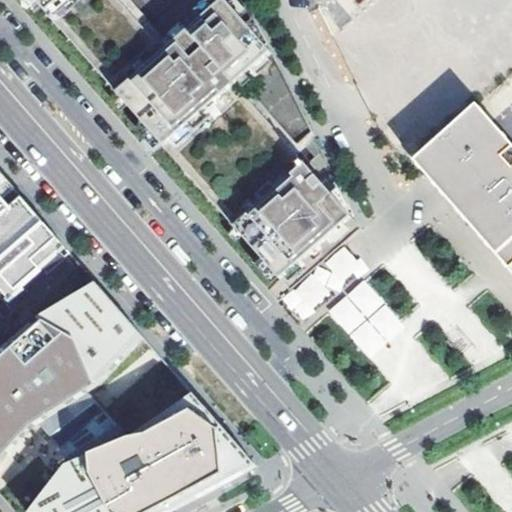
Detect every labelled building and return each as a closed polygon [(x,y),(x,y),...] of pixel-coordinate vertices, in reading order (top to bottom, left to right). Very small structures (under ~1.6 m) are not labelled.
[(35,0),(290,291),(326,260),(362,229),(235,85),(272,53),(225,0),(223,0),(164,52),(118,0),(35,0)] [(511,145),(476,106),(414,163),(425,174),(510,271),(511,268),(511,145)] [(0,285),(11,298),(66,250),(24,201),(0,222),(0,285)] [(143,338),(92,280),(34,315),(0,344),(0,463),(29,429),(86,394),(95,388),(143,338)] [(363,280),(328,310),(393,382),(427,351),(363,280)] [(62,464),(27,511),(173,511),(257,467),(190,392),(127,435),(62,464)] [(127,435),(86,394),(29,429),(62,464),(127,435)]
